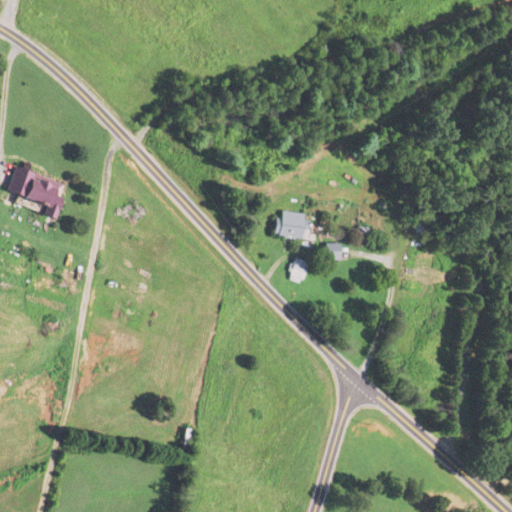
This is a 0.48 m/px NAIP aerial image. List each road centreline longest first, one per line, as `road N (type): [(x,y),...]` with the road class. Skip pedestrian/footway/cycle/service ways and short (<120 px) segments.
road 1 (residential): [(507,511),(263,287),(77,88),(0,27)]
road 2 (residential): [(314,511),(360,380)]
